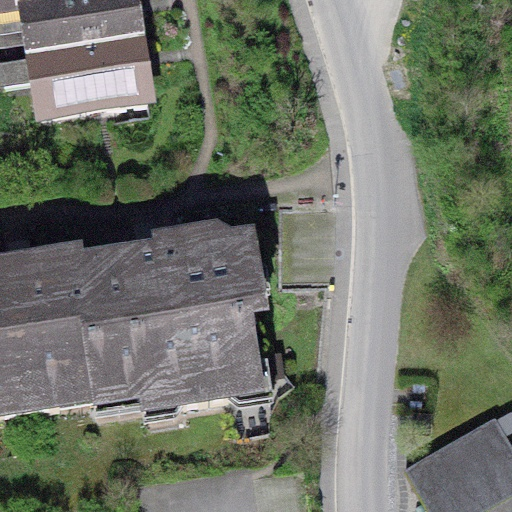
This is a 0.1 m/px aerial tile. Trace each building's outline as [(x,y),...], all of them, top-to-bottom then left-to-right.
[(119,0),(0,0),(0,20),(21,18),(120,3),(119,0)] [(145,0),(119,0),(120,3),(21,18),(28,70),(153,52),(145,0)] [(162,113),(153,52),(28,70),(37,131),(162,113)] [(73,269),(97,417),(274,389),(250,240),(73,269)] [(0,432),(97,417),(73,269),(0,280),(0,432)] [(457,511),(511,482),(511,445),(496,417),(401,469),(425,511),(457,511)]
